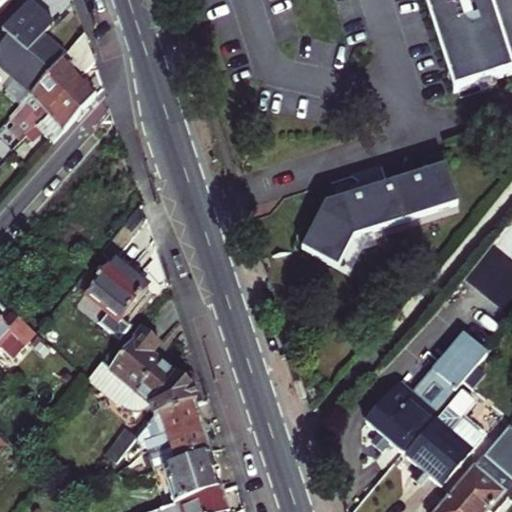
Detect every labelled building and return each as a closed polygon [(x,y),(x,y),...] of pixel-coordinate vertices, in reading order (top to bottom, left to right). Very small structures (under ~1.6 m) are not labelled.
[(0,77),(18,93),(53,53),(30,32),(40,21),(16,0),(14,0),(0,16),(0,77)] [(423,0),(453,93),(483,84),(511,74),(511,72),(488,0),(423,0)] [(80,59),(71,32),(53,53),(18,93),(7,106),(23,123),(31,114),(66,75),(80,59)] [(83,93),(66,75),(31,114),(48,133),(83,93)] [(338,270),(354,240),(457,207),(446,169),(325,207),(302,252),(338,270)] [(140,284),(105,254),(80,284),(103,303),(96,312),(97,318),(113,332),(120,323),(112,316),(140,284)] [(27,335),(3,313),(0,316),(0,335),(3,332),(18,345),(27,335)] [(100,366),(94,361),(84,373),(107,391),(116,380),(151,408),(182,368),(173,360),(163,371),(139,352),(151,337),(133,323),(100,366)] [(18,345),(3,332),(0,335),(0,355),(5,359),(18,345)] [(488,357),(465,337),(413,397),(400,386),(367,425),(381,437),(374,445),(378,449),(382,452),(389,445),(401,455),(403,456),(444,408),(488,357)] [(196,398),(188,372),(182,368),(151,408),(146,414),(184,401),(196,398)] [(307,390),(312,404),(320,401),(316,388),(307,390)] [(151,441),(192,426),(184,401),(146,414),(130,434),(133,441),(149,436),(151,441)] [(470,453),(482,440),(459,421),(447,434),(470,453)] [(471,454),(470,453),(447,434),(436,424),(406,459),(424,474),(441,489),(471,454)] [(194,455),(201,452),(192,426),(151,441),(155,452),(138,457),(143,472),(149,470),(194,455)] [(483,458),(487,461),(511,481),(511,429),(509,427),(483,458)] [(109,438),(92,459),(103,468),(120,447),(109,438)] [(207,493),(214,490),(201,452),(194,455),(207,493)] [(149,470),(162,508),(207,493),(194,455),(149,470)] [(487,461),(483,458),(478,464),(482,467),(487,461)] [(473,469),(437,511),(486,511),(502,492),(474,470),(473,469)] [(149,511),(221,511),(214,490),(207,493),(162,508),(149,511)]
